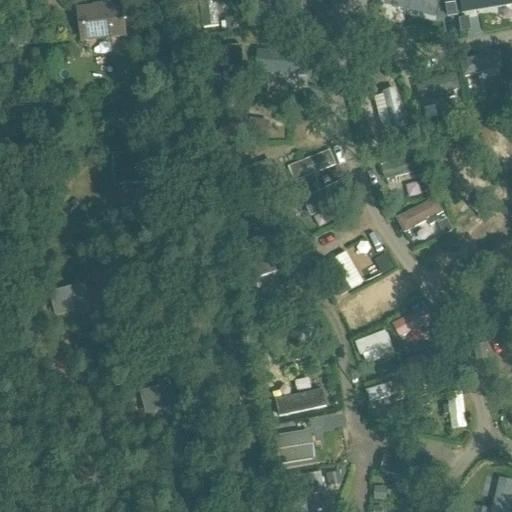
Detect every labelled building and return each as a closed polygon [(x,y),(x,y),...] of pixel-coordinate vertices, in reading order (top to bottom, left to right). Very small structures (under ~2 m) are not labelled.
[(215,0),(200,0),(204,29),(219,27),(215,0)] [(258,0),(243,0),(245,18),(260,16),(258,0)] [(301,0),(282,0),(282,17),(301,17),(301,0)] [(388,0),(387,5),(393,6),(393,8),(397,9),(397,7),(408,9),(408,11),(436,17),(439,0),(388,0)] [(510,0),(460,0),(463,14),(511,6),(510,0)] [(118,12),(79,17),(82,45),(122,39),(118,12)] [(24,39),(2,41),(3,51),(25,48),(24,39)] [(243,48),(229,48),(229,68),(229,74),(230,82),(244,82),(243,48)] [(258,52),(256,71),(309,76),(310,56),(258,52)] [(500,53),(460,63),(464,79),(488,73),(500,70),(504,68),(500,53)] [(457,75),(416,86),(421,101),(461,90),(457,75)] [(407,131),(397,90),(383,94),(383,97),(374,100),(383,133),(392,131),(393,134),(407,131)] [(224,116),(221,133),(267,140),(270,123),(224,116)] [(423,131),(405,136),(409,151),(427,146),(423,131)] [(497,131),(485,133),(492,173),(504,171),(497,131)] [(330,151),(289,167),(295,182),(336,167),(330,151)] [(136,153),(117,155),(120,186),(144,183),(143,173),(138,174),(136,153)] [(421,156),(382,167),(386,182),(425,171),(421,156)] [(458,156),(445,157),(447,197),(460,196),(458,156)] [(270,161),(236,175),(241,188),(275,175),(270,161)] [(297,201),(319,192),(312,176),(290,186),(297,201)] [(344,181),(304,201),(312,216),(351,195),(344,181)] [(435,199),(396,221),(403,235),(427,222),(436,217),(443,213),(435,199)] [(280,226),(238,240),(243,255),(285,241),(280,226)] [(481,232),(469,235),(478,266),(489,263),(485,248),(482,237),(481,232)] [(347,249),(362,277),(378,268),(364,241),(347,249)] [(457,242),(424,254),(429,267),(449,260),(462,255),(457,242)] [(287,253),(246,266),(251,281),(292,268),(287,253)] [(334,260),(323,267),(341,297),(351,291),(334,260)] [(397,275),(375,286),(376,288),(360,296),(365,306),(387,295),(394,308),(409,301),(397,275)] [(80,290),(51,297),(56,316),(76,311),(77,315),(87,313),(80,290)] [(498,292),(455,309),(462,325),(476,319),(486,315),(505,307),(498,292)] [(365,313),(349,321),(356,335),(394,315),(388,302),(365,313)] [(426,307),(393,325),(400,339),(433,321),(426,307)] [(387,331),(356,343),(361,356),(364,355),(392,344),(387,331)] [(441,349),(406,363),(411,376),(446,363),(441,349)] [(160,388),(140,393),(146,412),(175,403),(168,380),(159,383),(160,388)] [(401,381),(367,392),(370,403),(393,396),(401,393),(404,392),(401,381)] [(322,391),(275,402),(279,419),(326,408),(322,391)] [(462,393),(447,395),(448,406),(450,415),(451,430),(466,428),(462,393)] [(308,433),(277,439),(281,464),(312,459),(308,433)] [(385,457),(382,473),(425,481),(428,465),(385,457)] [(321,474),(290,479),(292,493),(311,489),(323,487),(321,474)] [(511,482),(500,480),(492,511),(508,511),(511,497),(511,482)] [(0,498),(0,497),(0,511),(22,511),(21,500),(1,503),(0,498)]
